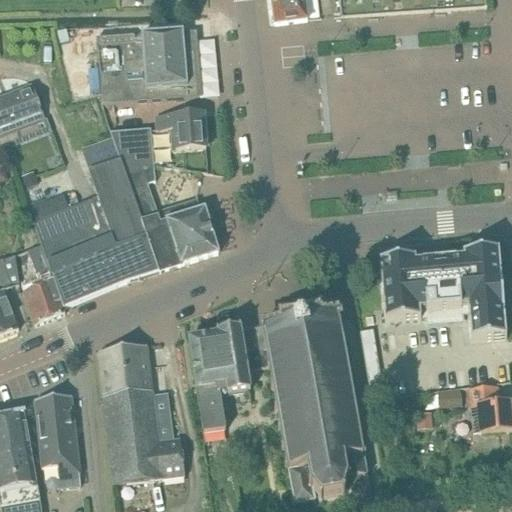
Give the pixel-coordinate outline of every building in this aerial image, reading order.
[(270,0),(274,28),(307,23),(307,22),(304,0),(270,0)] [(60,52),(91,50),(90,30),(59,32),(60,52)] [(192,54),(189,53),(189,46),(191,46),(191,45),(184,45),(183,34),(141,37),(142,41),(137,42),(136,39),(133,38),(96,41),(101,108),(199,100),(197,80),(195,63),(196,63),(196,59),(195,56),(192,54)] [(0,138),(44,122),(38,107),(31,88),(0,99),(0,138)] [(203,117),(183,119),(156,121),(157,134),(174,133),(176,154),(206,152),(203,117)] [(127,180),(153,170),(150,133),(110,136),(120,163),(127,180)] [(127,180),(120,163),(99,171),(95,162),(88,165),(91,173),(89,173),(98,200),(34,227),(43,250),(63,312),(127,285),(158,275),(127,180)] [(154,184),(153,170),(127,180),(158,275),(218,256),(204,212),(200,213),(197,203),(156,215),(147,186),(154,184)] [(34,177),(23,181),(27,192),(38,188),(34,177)] [(63,312),(43,250),(29,255),(42,288),(24,295),(35,329),(65,317),(63,312)] [(415,262),(379,265),(385,326),(421,323),(421,322),(427,322),(427,324),(462,321),(462,319),(468,318),(470,344),(506,341),(503,306),(501,287),(500,270),(499,255),(499,254),(463,257),(463,261),(416,265),(415,262)] [(0,339),(18,333),(3,294),(19,288),(15,259),(0,264),(0,339)] [(240,332),(247,376),(267,372),(267,374),(270,373),(273,390),(270,391),(271,394),(274,394),(277,410),(274,411),(275,414),(277,413),(280,430),(278,430),(278,433),(281,433),(284,449),(281,450),(281,454),(284,453),(287,469),(284,470),(285,473),(287,472),(287,473),(289,473),(295,507),(320,503),(319,505),(322,507),(322,511),(344,511),(343,503),(345,503),(346,511),(371,511),(362,461),(363,460),(363,459),(365,459),(365,456),(362,456),(359,439),(362,438),(361,435),(358,435),(355,419),(358,419),(358,416),(355,416),(352,399),(355,399),(354,396),(351,397),(348,380),(352,379),(351,376),(348,377),(345,360),(348,360),(348,356),(344,357),(341,340),(345,340),(344,337),(341,337),(338,319),(339,319),(338,315),(262,329),(240,332)] [(218,339),(211,340),(221,400),(250,395),(247,376),(240,332),(217,336),(218,339)] [(373,332),(360,334),(371,403),(398,399),(396,388),(382,391),(373,332)] [(221,400),(211,340),(188,343),(196,395),(197,395),(204,437),(225,434),(224,425),(225,425),(221,400)] [(101,400),(103,417),(112,488),(183,479),(179,444),(174,444),(171,416),(167,396),(153,399),(147,349),(99,355),(104,400),(101,400)] [(470,393),(472,417),(472,422),(480,421),(482,436),(511,433),(511,405),(511,406),(498,407),(497,391),(470,393)] [(461,395),(445,396),(446,412),(462,411),(461,395)] [(80,485),(73,417),(71,400),(35,404),(41,472),(60,470),(61,487),(80,485)] [(19,417),(0,420),(0,511),(41,511),(36,486),(28,436),(24,417),(24,416),(19,417)] [(416,417),(417,433),(431,433),(431,417),(416,417)]
